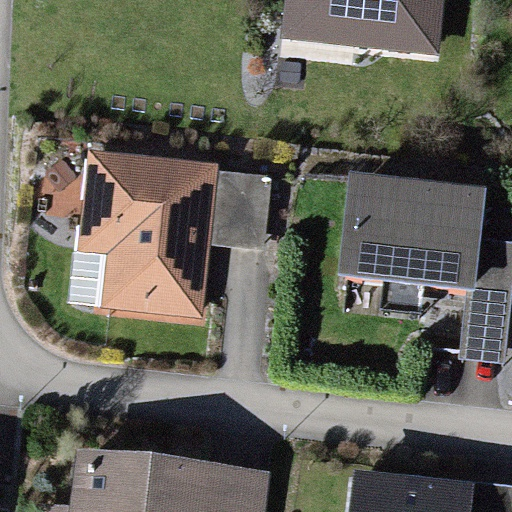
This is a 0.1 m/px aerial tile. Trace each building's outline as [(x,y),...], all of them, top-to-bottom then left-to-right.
[(444,0),(280,0),(277,33),(438,53),(444,0)] [(224,163),(88,146),(69,301),(204,319),(224,163)] [(511,283),(511,188),(348,172),(337,275),(464,288),(456,359),(504,364),(511,283)] [(266,511),(272,473),(75,448),(66,511),(266,511)] [(511,511),(511,487),(352,470),(347,511),(511,511)]
